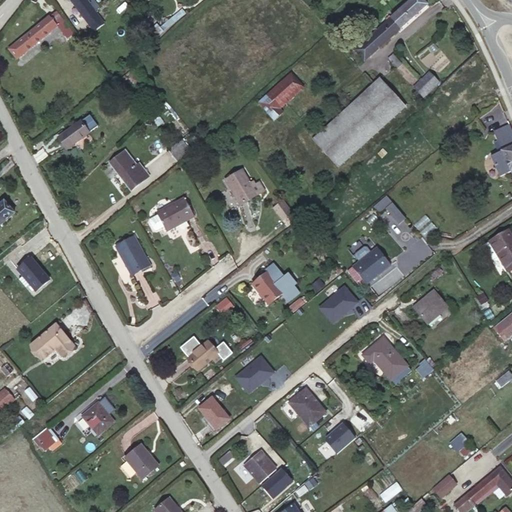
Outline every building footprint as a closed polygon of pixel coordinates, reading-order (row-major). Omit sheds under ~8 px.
[(71,0),(86,19),(96,10),(100,8),(93,0),(71,0)] [(364,61),(427,5),(423,0),(411,0),(355,50),(364,61)] [(160,28),(163,31),(186,13),(183,9),(160,28)] [(96,10),(86,19),(92,28),(103,19),(96,10)] [(57,12),(51,17),(58,26),(68,38),(75,33),(57,12)] [(51,17),(50,16),(9,50),(17,59),(58,26),(51,17)] [(154,40),(163,31),(160,28),(157,24),(152,29),(151,36),(154,40)] [(397,68),(402,63),(393,54),(388,59),(397,68)] [(433,101),(441,110),(442,111),(486,73),(477,63),(474,61),(458,76),(456,75),(441,89),(444,92),(434,101),(433,101)] [(133,84),(140,78),(132,69),(125,75),(133,84)] [(423,97),(438,82),(429,72),(414,87),(423,97)] [(280,109),(304,87),(291,73),(259,102),(274,120),(283,113),(280,109)] [(118,87),(127,79),(125,76),(116,84),(118,87)] [(338,167),(405,106),(380,78),(313,139),(338,167)] [(436,115),(441,110),(433,101),(428,106),(436,115)] [(487,128),(506,120),(501,107),(482,115),(487,128)] [(90,115),(81,121),(89,132),(98,126),(90,115)] [(67,149),(89,132),(81,121),(64,133),(65,135),(60,139),(67,149)] [(511,129),(510,125),(494,131),(502,151),(491,156),(500,177),(511,172),(511,174),(511,129)] [(178,163),(192,152),(181,139),(168,150),(178,163)] [(145,169),(142,171),(125,150),(109,163),(131,191),(150,176),(145,169)] [(259,182),(252,186),(242,170),(226,180),(241,205),(264,191),(259,182)] [(473,186),(466,177),(465,177),(459,170),(430,194),(444,211),(461,196),(470,189),(473,186)] [(470,189),(461,196),(465,201),(474,194),(470,189)] [(392,201),(388,196),(374,208),(378,212),(392,201)] [(167,231),(194,217),(185,198),(157,213),(158,215),(164,226),(167,231)] [(0,225),(14,213),(4,201),(0,204),(0,225)] [(287,227),(298,219),(290,209),(281,215),(285,220),(283,222),(287,227)] [(164,226),(158,215),(151,219),(150,222),(153,229),(156,230),(164,226)] [(507,271),(511,268),(511,235),(508,229),(489,241),(482,245),(491,261),(498,256),(507,271)] [(131,275),(150,265),(135,237),(116,247),(131,275)] [(366,285),(391,265),(377,247),(352,267),(366,285)] [(36,291),(50,280),(31,258),(18,269),(23,276),(19,279),(26,288),(30,284),(36,291)] [(267,272),(252,284),(269,305),(284,293),(290,300),(300,293),(294,286),(297,284),(289,273),(284,277),(282,279),(278,275),(281,273),(274,263),(266,270),(267,272)] [(439,281),(445,276),(439,268),(429,277),(432,280),(436,277),(439,281)] [(320,280),(313,285),(318,291),(324,286),(320,280)] [(342,289),(317,310),(330,327),(355,306),(342,289)] [(427,324),(447,306),(434,291),(414,308),(427,324)] [(483,294),(476,297),(483,308),(488,305),(486,303),(487,302),(483,294)] [(223,314),(233,306),(227,298),(217,306),(223,314)] [(293,312),(305,303),(301,298),(289,308),(293,312)] [(504,340),(511,333),(511,314),(494,329),(504,340)] [(62,357),(74,346),(56,325),(31,346),(43,360),(56,349),(62,357)] [(215,362),(221,358),(223,360),(232,353),(224,342),(215,349),(208,341),(202,346),(194,337),(180,348),(198,370),(212,359),(215,362)] [(411,370),(383,338),(363,355),(370,363),(374,360),(395,384),(411,370)] [(470,366),(483,356),(477,348),(463,359),(470,366)] [(262,356),(236,377),(250,393),(275,372),(262,356)] [(434,369),(425,359),(419,364),(420,365),(416,369),(423,378),(428,374),(434,369)] [(502,387),(511,379),(511,375),(509,371),(497,381),(502,387)] [(320,417),(326,413),(306,389),(289,403),(309,426),(315,421),(317,425),(323,420),(320,417)] [(0,409),(13,398),(6,390),(0,395),(0,409)] [(217,430),(230,419),(212,397),(199,408),(217,430)] [(98,436),(115,422),(99,402),(82,416),(98,436)] [(406,418),(412,412),(405,405),(399,410),(406,418)] [(326,442),(337,455),(355,439),(343,424),(326,438),(326,442)] [(43,452),(50,447),(59,439),(49,427),(33,440),(43,452)] [(449,443),(456,452),(469,441),(461,432),(449,443)] [(59,439),(50,447),(53,451),(62,443),(59,439)] [(465,457),(474,449),(469,443),(459,451),(465,457)] [(143,479),(159,466),(141,444),(125,458),(143,479)] [(260,483),(276,470),(261,451),(244,465),(260,483)] [(284,484),(292,493),(314,475),(305,465),(284,484)] [(460,511),(466,511),(475,506),(486,497),(494,491),(500,499),(505,494),(507,496),(511,491),(511,480),(501,467),(454,505),(460,511)] [(457,484),(449,475),(434,488),(442,497),(457,484)] [(313,478),(305,483),(310,489),(317,484),(313,478)] [(398,482),(379,493),(384,502),(403,491),(398,482)] [(305,485),(296,491),(300,497),(308,490),(305,485)] [(156,511),(181,511),(169,498),(155,510),(156,511)]
